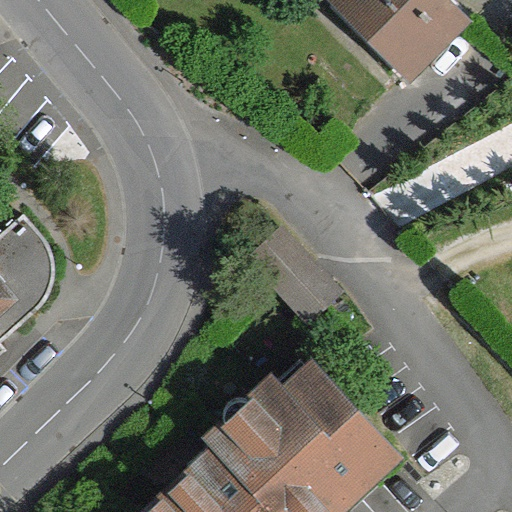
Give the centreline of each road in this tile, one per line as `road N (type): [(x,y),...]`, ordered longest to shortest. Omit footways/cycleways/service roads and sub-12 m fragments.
road 1 (residential): [(158,168),(165,241),(150,303),(100,372),(0,470)]
road 2 (residential): [(394,303),(284,181),(238,164),(158,168)]
road 3 (residential): [(39,0),(130,110),(158,168)]
